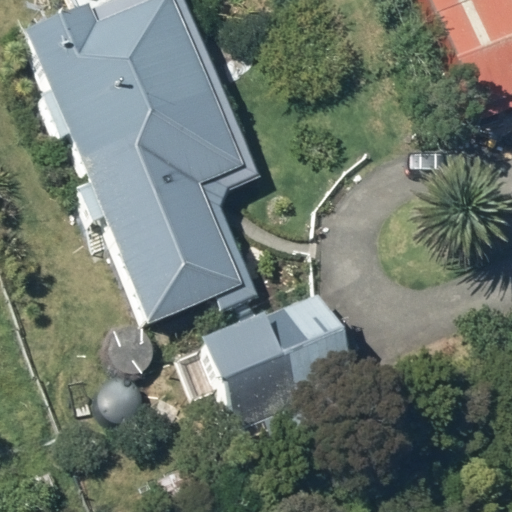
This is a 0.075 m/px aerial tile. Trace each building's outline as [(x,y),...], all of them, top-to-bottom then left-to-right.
[(167,214),(239,184),(162,0),(77,0),(58,8),(61,15),(0,41),(0,79),(66,234),(76,230),(89,258),(171,224),(167,214)] [(511,0),(405,0),(463,142),(511,122),(511,0)] [(282,109),(269,71),(247,78),(260,117),(282,109)] [(290,306),(169,350),(203,442),(324,397),(290,306)] [(72,492),(63,471),(48,477),(57,499),(72,492)] [(176,475),(143,489),(153,511),(163,511),(187,501),(176,475)]
